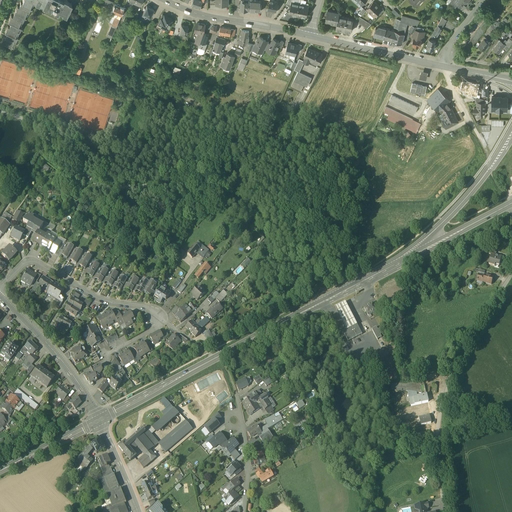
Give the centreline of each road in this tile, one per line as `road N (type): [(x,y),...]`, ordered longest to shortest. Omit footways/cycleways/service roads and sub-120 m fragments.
road 1 (secondary): [(408,257),(99,420)]
road 2 (residential): [(511,270),(450,371),(437,421),(446,511)]
road 3 (secondary): [(511,132),(484,176),(408,257)]
road 4 (tertiary): [(99,420),(64,364),(0,296)]
road 5 (tertiary): [(312,35),(164,0)]
road 6 (tertiary): [(441,65),(312,35)]
